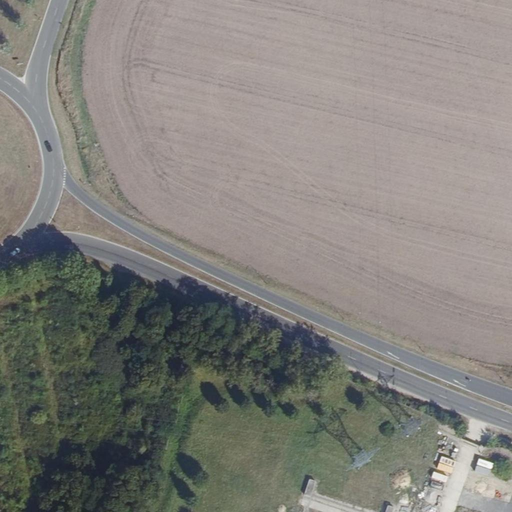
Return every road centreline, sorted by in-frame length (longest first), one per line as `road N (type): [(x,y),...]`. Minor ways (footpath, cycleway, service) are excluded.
road 1 (secondary): [(511,398),(160,245),(100,209),(53,164)]
road 2 (secondary): [(21,243),(97,246),(485,412)]
